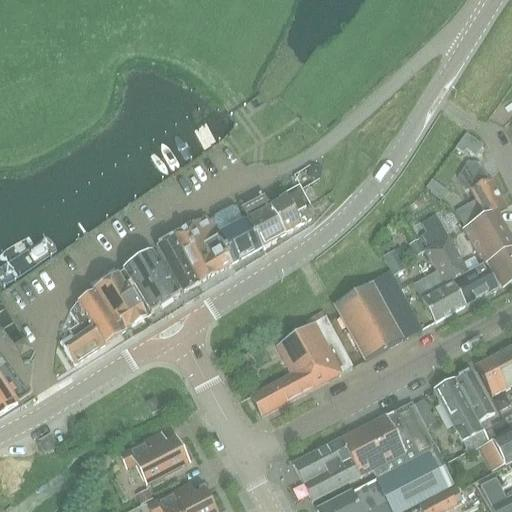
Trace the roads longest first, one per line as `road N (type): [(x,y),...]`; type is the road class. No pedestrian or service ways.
road 1 (tertiary): [(177,336),(338,232),(372,200),(498,0)]
road 2 (residential): [(241,458),(511,317)]
road 3 (tertiary): [(0,440),(177,336)]
road 4 (residential): [(241,458),(177,336)]
